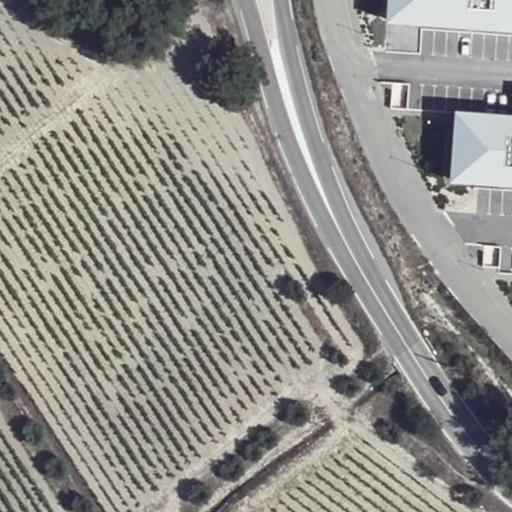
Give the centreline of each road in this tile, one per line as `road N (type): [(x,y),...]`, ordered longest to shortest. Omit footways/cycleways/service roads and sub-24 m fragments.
road 1 (unclassified): [(511,332),(394,170),(332,0)]
road 2 (tertiary): [(246,0),(277,110),(352,257)]
road 3 (tertiary): [(352,257),(457,421),(511,483)]
road 4 (tertiary): [(352,257),(298,87),(282,0)]
road 5 (track): [(0,160),(105,76)]
